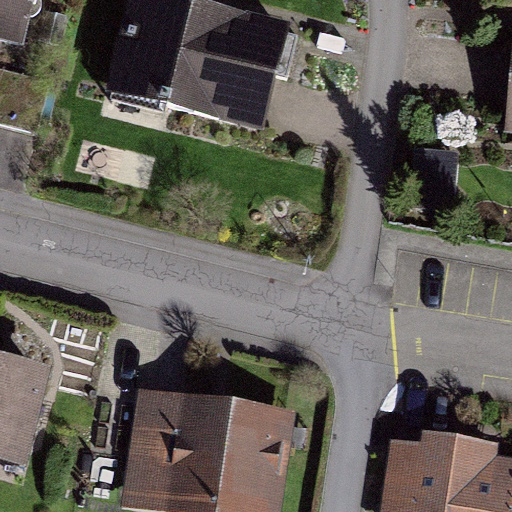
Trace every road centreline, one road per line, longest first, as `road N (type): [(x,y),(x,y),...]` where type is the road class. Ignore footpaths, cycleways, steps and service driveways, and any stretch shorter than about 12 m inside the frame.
road 1 (residential): [(0,239),(347,328)]
road 2 (residential): [(347,328),(394,25),(386,0)]
road 3 (residential): [(339,511),(357,378),(347,328)]
